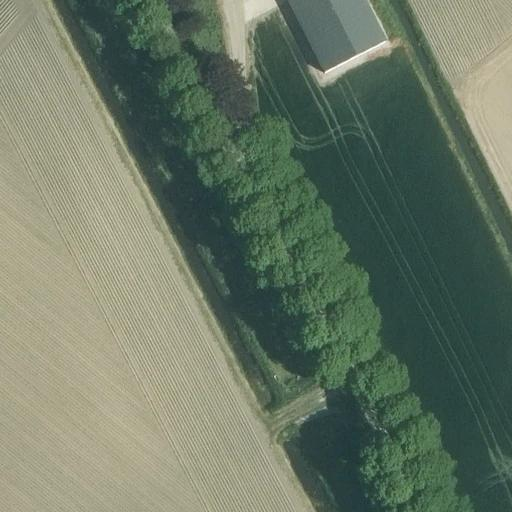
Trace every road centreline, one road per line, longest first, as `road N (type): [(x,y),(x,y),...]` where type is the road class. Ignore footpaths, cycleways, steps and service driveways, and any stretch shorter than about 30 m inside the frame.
road 1 (unclassified): [(425,511),(338,331),(199,107),(149,0)]
road 2 (unknown): [(242,0),(251,191)]
